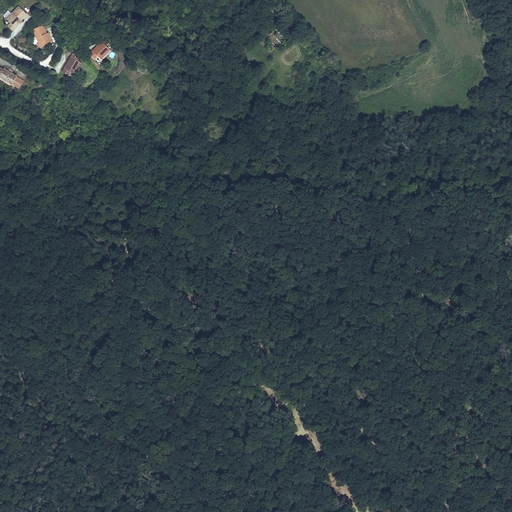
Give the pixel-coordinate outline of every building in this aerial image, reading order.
[(19,18),(23,15),(31,9),(24,1),(9,13),(17,23),(21,20),(19,18)] [(47,21),(37,26),(41,33),(44,39),(42,40),(44,44),(51,41),(49,38),(54,35),(51,30),(47,21)] [(109,54),(118,46),(109,37),(106,40),(107,41),(105,43),(103,42),(96,49),(101,54),(105,51),(109,54)] [(85,57),(78,53),(69,68),(76,71),(78,68),(83,71),(89,59),(85,57)] [(0,77),(11,84),(16,76),(16,75),(4,68),(3,69),(2,71),(0,69),(0,77)] [(24,81),(16,76),(12,83),(19,88),(24,81)]
